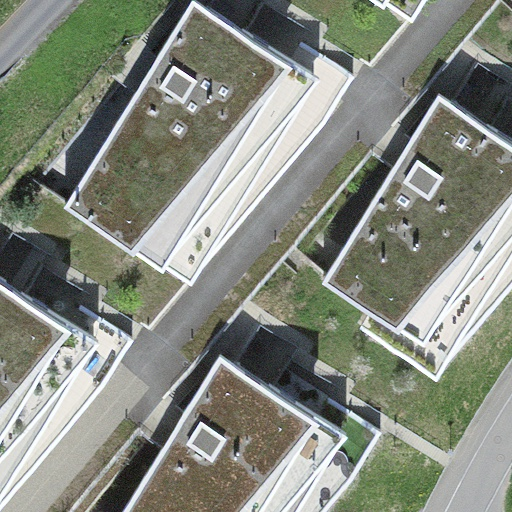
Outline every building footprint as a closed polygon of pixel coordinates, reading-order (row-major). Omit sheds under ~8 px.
[(377,0),(409,20),(421,0),(377,0)] [(199,8),(70,208),(185,282),(314,81),(199,8)] [(511,148),(442,103),(316,299),(436,377),(511,259),(511,148)] [(0,279),(0,494),(99,345),(0,279)] [(229,366),(131,511),(294,511),(342,441),(229,366)]
